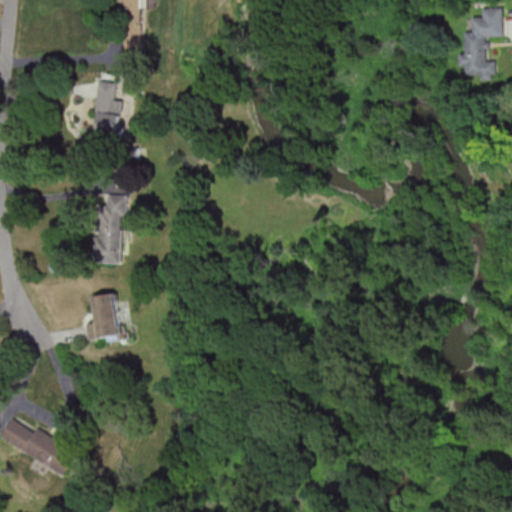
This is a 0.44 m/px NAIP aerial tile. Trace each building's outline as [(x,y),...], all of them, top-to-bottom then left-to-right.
[(506,36),(505,7),(485,8),(485,16),(475,17),(476,31),(468,31),(469,53),(463,53),(463,65),(469,65),(469,75),(497,74),(497,61),(491,61),(491,36),(506,36)] [(118,100),(119,82),(100,81),(98,108),(123,109),(124,100),(118,100)] [(125,230),(133,230),(134,194),(103,194),(101,263),(124,263),(125,230)] [(124,335),(118,293),(96,296),(99,322),(90,323),(92,339),(124,335)] [(3,437),(68,475),(81,452),(39,427),(37,431),(14,418),(3,437)]
